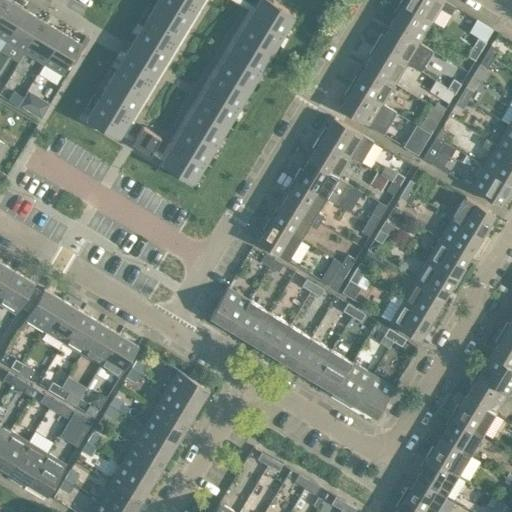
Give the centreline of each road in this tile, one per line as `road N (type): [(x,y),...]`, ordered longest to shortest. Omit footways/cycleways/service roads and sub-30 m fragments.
road 1 (residential): [(252,378),(365,444),(402,432),(511,229)]
road 2 (residential): [(167,325),(372,0)]
road 3 (residential): [(167,325),(0,222)]
road 4 (residential): [(171,511),(252,378)]
